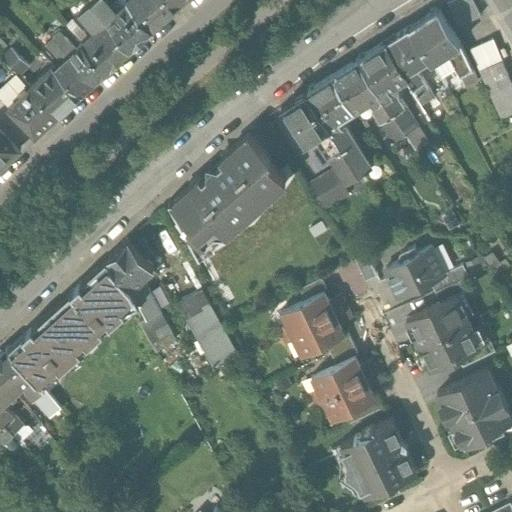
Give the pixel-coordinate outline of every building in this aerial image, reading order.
[(137,0),(133,4),(153,26),(179,4),(175,0),(137,0)] [(448,0),(446,1),(457,24),(480,13),(474,0),(448,0)] [(133,4),(110,23),(131,47),(153,26),(133,4)] [(459,43),(437,8),(427,14),(427,15),(409,26),(429,57),(431,60),(446,51),(459,43)] [(110,23),(86,44),(107,68),(131,47),(110,23)] [(429,57),(409,26),(381,44),(403,78),(406,75),(417,92),(427,86),(414,66),(429,57)] [(107,68),(83,42),(69,55),(93,80),(107,68)] [(459,43),(446,51),(452,65),(443,71),(456,92),(475,78),(459,43)] [(403,78),(381,44),(358,58),(405,134),(414,147),(426,140),(396,92),(391,91),(388,87),(403,78)] [(28,65),(12,48),(2,59),(18,75),(28,65)] [(93,80),(69,55),(55,67),(80,92),(93,80)] [(405,134),(358,58),(333,74),(354,108),(360,105),(370,98),(372,103),(371,107),(393,141),(405,134)] [(511,113),(511,83),(502,61),(480,70),(501,118),(511,113)] [(55,67),(53,64),(29,86),(57,114),(81,92),(80,92),(55,67)] [(29,86),(17,74),(0,90),(0,91),(3,94),(1,96),(8,106),(36,133),(57,114),(29,86)] [(354,108),(333,74),(307,90),(359,173),(372,165),(346,124),(342,123),(339,118),(354,108)] [(417,92),(414,95),(421,105),(434,97),(427,86),(417,92)] [(359,173),(307,90),(281,107),(308,150),(317,145),(311,135),(319,130),(322,136),(321,140),(347,180),(359,173)] [(360,105),(354,108),(359,116),(364,112),(360,105)] [(0,125),(0,166),(20,147),(0,125)] [(249,132),(221,157),(223,160),(202,179),(200,176),(172,201),(173,203),(171,204),(170,201),(168,201),(199,257),(201,256),(200,255),(218,246),(216,242),(274,190),(277,193),(284,183),(283,182),(286,180),(280,173),(267,159),(270,156),(249,132)] [(334,168),(308,184),(323,207),(348,192),(334,168)] [(128,238),(106,258),(131,287),(139,302),(147,318),(148,317),(154,314),(160,311),(145,282),(140,278),(153,267),(128,238)] [(431,246),(418,252),(415,246),(400,253),(397,262),(385,268),(393,287),(399,284),(403,293),(417,286),(419,280),(425,283),(429,280),(445,273),(444,273),(431,246)] [(366,253),(355,259),(366,281),(377,275),(366,253)] [(71,290),(33,324),(32,324),(23,332),(23,333),(9,346),(33,373),(42,383),(81,348),(76,342),(83,336),(88,342),(125,309),(130,307),(139,302),(131,287),(106,258),(81,281),(80,281),(71,289),(71,290)] [(445,273),(429,280),(435,291),(435,292),(457,281),(468,275),(463,264),(444,273),(445,273)] [(321,278),(299,288),(304,299),(324,290),(326,289),(321,278)] [(457,281),(435,292),(440,302),(457,294),(457,296),(463,293),(457,281)] [(238,353),(202,287),(178,300),(214,366),(238,353)] [(304,299),(280,310),(287,325),(291,332),(347,305),(341,293),(328,300),(324,290),(304,299)] [(440,302),(406,318),(418,344),(469,320),(457,296),(457,294),(440,302)] [(347,305),(291,332),(294,339),(301,354),(325,342),(344,333),(340,323),(352,317),(347,305)] [(160,311),(154,314),(156,320),(162,317),(160,311)] [(164,346),(148,317),(147,318),(140,321),(156,350),(164,346)] [(469,320),(418,344),(430,369),(457,356),(481,345),(469,320)] [(287,325),(279,328),(283,336),(291,332),(287,325)] [(291,332),(283,336),(286,343),(294,339),(291,332)] [(344,333),(325,342),(330,353),(352,343),(347,332),(344,333)] [(481,345),(457,356),(462,367),(495,351),(490,341),(481,345)] [(352,343),(330,353),(335,364),(355,355),(357,354),(352,343)] [(9,346),(8,346),(0,353),(0,377),(13,392),(24,382),(27,388),(34,396),(45,387),(42,383),(33,373),(9,346)] [(335,364),(311,375),(318,390),(322,397),(378,370),(372,358),(359,364),(355,355),(335,364)] [(487,368),(461,381),(462,382),(455,386),(454,384),(437,392),(442,402),(440,403),(447,419),(449,418),(461,444),(465,442),(466,444),(488,433),(487,431),(511,420),(506,408),(508,407),(499,387),(497,388),(487,368)] [(378,370),(322,397),(325,404),(332,419),(345,413),(375,398),(371,388),(383,382),(378,370)] [(13,392),(0,377),(0,417),(5,423),(15,414),(8,406),(2,402),(13,392)] [(61,407),(45,387),(34,396),(46,410),(47,409),(51,415),(61,407)] [(318,390),(310,393),(314,401),(322,397),(318,390)] [(322,397),(314,401),(317,408),(325,404),(322,397)] [(375,398),(345,413),(350,423),(382,408),(377,397),(375,398)] [(24,424),(15,414),(5,423),(15,433),(24,424)] [(392,419),(375,427),(373,425),(361,431),(362,433),(340,443),(344,450),(346,456),(345,473),(359,482),(365,495),(387,484),(388,487),(400,481),(399,478),(416,470),(392,419)] [(5,423),(0,427),(0,436),(10,448),(20,439),(15,433),(5,423)] [(344,450),(308,468),(329,511),(365,495),(359,482),(345,473),(346,456),(344,450)] [(511,511),(511,506),(510,502),(490,511),(511,511)]
